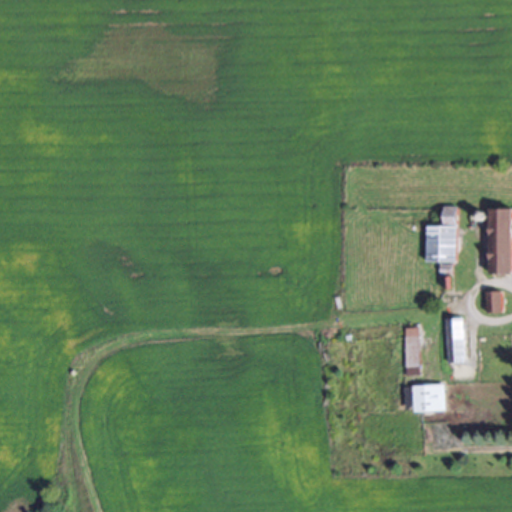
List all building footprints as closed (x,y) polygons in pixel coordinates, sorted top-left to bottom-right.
[(511,207),(490,208),(491,273),(511,272),(511,207)] [(425,225),(425,261),(456,261),(456,208),(443,208),(443,224),(425,225)] [(486,291),(486,311),(502,311),(502,291),(486,291)] [(444,318),(445,361),(463,361),(462,318),(444,318)] [(404,328),(404,364),(417,364),(417,328),(404,328)] [(444,410),(444,384),(404,385),(404,410),(444,410)]
